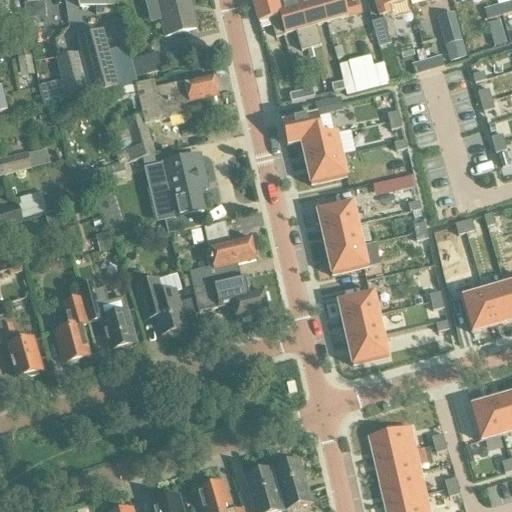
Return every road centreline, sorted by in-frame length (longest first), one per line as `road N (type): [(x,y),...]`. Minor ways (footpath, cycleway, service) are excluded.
road 1 (residential): [(311,339),(230,0)]
road 2 (residential): [(0,510),(324,418)]
road 3 (residential): [(0,421),(311,339)]
road 4 (residential): [(324,418),(511,361)]
